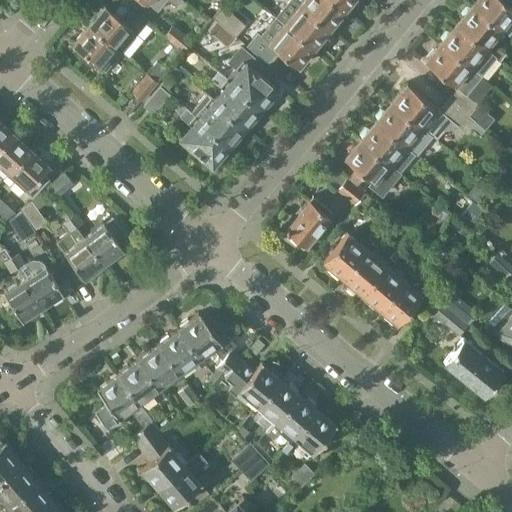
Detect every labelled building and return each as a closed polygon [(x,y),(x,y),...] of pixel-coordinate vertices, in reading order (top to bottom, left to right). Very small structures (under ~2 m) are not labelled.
[(137,0),(144,5),(146,1),(157,10),(165,0),(169,0),(176,6),(181,0),(137,0)] [(295,0),(289,0),(277,15),(314,46),(315,44),(317,46),(324,38),(322,36),(329,28),(295,0)] [(295,0),(329,28),(336,19),(338,21),(345,12),(343,11),(345,8),(334,0),(295,0)] [(334,0),(345,8),(351,0),(334,0)] [(502,0),(473,0),(469,5),(499,29),(507,36),(511,29),(511,2),(509,0),(506,3),(502,0)] [(88,24),(88,25),(111,44),(120,52),(120,51),(121,50),(127,55),(151,26),(123,2),(114,13),(104,5),(88,24)] [(469,5),(455,23),(484,47),(484,46),(499,29),(469,5)] [(213,16),(217,19),(236,35),(245,25),(222,6),(213,16)] [(204,12),(202,15),(210,21),(212,18),(204,12)] [(257,32),(246,45),(268,63),(280,50),(287,56),(285,59),(293,65),(295,63),(298,65),(314,46),(277,15),(261,35),(257,32)] [(236,35),(217,19),(207,30),(227,47),(236,37),(235,36),(236,35)] [(455,23),(439,42),(480,75),(481,75),(496,57),(492,54),(493,53),(484,46),(484,47),(455,23)] [(88,25),(72,43),(85,53),(82,56),(91,64),(94,61),(103,69),(105,70),(120,52),(111,44),(88,25)] [(181,49),(188,40),(171,26),(164,34),(181,49)] [(439,42),(423,61),(452,85),(455,87),(446,98),(474,121),(474,120),(485,129),(494,118),(466,94),(480,75),(439,42)] [(228,80),(258,106),(275,87),(268,81),(269,80),(257,70),(263,64),(240,45),(227,60),(238,69),(228,80)] [(493,53),(492,54),(496,57),(499,60),(505,53),(497,47),(493,53)] [(158,61),(148,73),(158,81),(167,69),(158,61)] [(243,124),(258,106),(228,80),(217,70),(210,78),(222,88),(213,99),(243,124)] [(140,99),(155,81),(146,74),(131,91),(140,99)] [(159,85),(168,93),(169,94),(172,91),(169,89),(173,84),(166,78),(159,85)] [(405,82),(389,101),(418,126),(419,124),(427,131),(431,134),(437,126),(442,131),(457,125),(463,131),(465,132),(471,124),(474,121),(446,98),(437,109),(434,107),(405,82)] [(168,93),(159,85),(158,85),(142,104),(152,112),(168,93)] [(189,111),(227,143),(243,124),(213,99),(205,92),(189,111)] [(389,101),(374,120),(403,144),(418,126),(389,101)] [(210,162),(227,143),(189,111),(184,107),(178,115),(190,125),(180,137),(210,162)] [(0,120),(0,145),(13,132),(0,120)] [(374,120),(359,138),(388,162),(399,171),(414,153),(408,149),(403,144),(374,120)] [(474,121),(471,124),(481,133),(485,129),(474,120),(474,121)] [(427,131),(422,138),(433,147),(438,140),(431,134),(427,131)] [(13,132),(0,145),(0,160),(3,163),(0,166),(7,173),(30,148),(13,132)] [(359,138),(343,157),(357,168),(353,173),(360,180),(365,175),(371,180),(369,183),(381,193),(399,171),(388,162),(359,138)] [(30,148),(7,173),(32,196),(49,177),(42,171),(49,164),(46,162),(46,159),(41,155),(38,155),(30,148)] [(64,172),(52,182),(46,188),(55,198),(73,182),(64,172)] [(353,173),(348,179),(356,185),(360,180),(353,173)] [(346,177),(336,189),(354,204),(355,203),(363,193),(364,192),(356,185),(348,179),(346,177)] [(483,194),(472,186),(466,194),(476,203),(483,194)] [(363,193),(355,203),(363,210),(372,200),(363,193)] [(15,212),(0,198),(0,215),(4,219),(15,212)] [(303,243),(331,210),(323,204),(320,208),(308,198),(284,227),(303,243)] [(471,199),(458,217),(469,225),(482,207),(471,199)] [(21,208),(35,228),(46,221),(31,200),(21,208)] [(11,218),(24,236),(33,229),(21,212),(11,218)] [(70,217),(77,227),(83,221),(76,212),(70,217)] [(346,214),(337,225),(341,228),(350,218),(346,214)] [(103,221),(83,235),(103,262),(123,247),(116,237),(124,231),(112,216),(104,222),(103,221)] [(103,262),(83,235),(77,227),(70,217),(64,222),(70,230),(57,241),(64,250),(83,276),(103,262)] [(459,222),(454,229),(466,235),(470,228),(459,222)] [(321,259),(340,274),(364,245),(346,230),(321,259)] [(429,231),(422,239),(428,244),(435,235),(429,231)] [(376,246),(382,239),(376,234),(370,241),(376,246)] [(340,274),(359,290),(383,261),(364,245),(340,274)] [(5,246),(0,248),(0,256),(3,262),(11,256),(5,246)] [(395,249),(389,257),(395,262),(401,254),(395,249)] [(18,252),(11,256),(18,266),(25,262),(18,252)] [(511,265),(497,252),(493,256),(510,272),(511,269),(511,265)] [(11,256),(3,262),(10,272),(18,266),(11,256)] [(510,272),(493,256),(489,260),(506,276),(510,272)] [(17,267),(24,277),(41,305),(62,292),(45,264),(44,264),(44,263),(42,261),(38,259),(34,259),(30,259),(17,267)] [(359,290),(377,306),(401,276),(383,261),(359,290)] [(415,263),(408,272),(414,277),(421,268),(415,263)] [(420,292),(401,276),(377,306),(396,321),(420,292)] [(41,305),(24,277),(3,290),(21,318),(41,305)] [(443,303),(468,323),(477,312),(452,292),(443,303)] [(458,333),(466,324),(433,297),(425,307),(427,309),(424,313),(440,326),(443,321),(458,333)] [(511,308),(504,301),(486,320),(495,328),(511,343),(511,308)] [(200,312),(179,327),(200,355),(214,346),(222,357),(215,366),(216,367),(212,372),(220,378),(238,356),(231,350),(236,344),(224,335),(219,339),(200,312)] [(179,327),(159,341),(180,370),(191,362),(197,370),(206,363),(200,355),(179,327)] [(484,393),(503,369),(463,336),(444,360),(484,393)] [(258,338),(250,347),(257,353),(265,343),(258,338)] [(159,341),(137,356),(159,385),(180,370),(159,341)] [(137,356),(117,371),(138,400),(159,385),(137,356)] [(238,356),(220,378),(228,385),(227,386),(244,400),(247,395),(257,403),(279,376),(261,360),(253,368),(238,356)] [(107,400),(94,409),(106,425),(129,408),(141,425),(131,433),(139,443),(157,429),(159,427),(146,410),(138,400),(117,371),(96,386),(107,400)] [(212,372),(208,377),(216,383),(220,378),(212,372)] [(279,376),(257,403),(275,418),(298,391),(279,376)] [(197,396),(187,383),(177,391),(187,404),(197,396)] [(275,418),(265,431),(273,438),(284,425),(293,433),(316,406),(298,391),(275,418)] [(316,406),(293,433),(312,449),(335,422),(316,406)] [(252,411),(246,419),(251,423),(257,415),(252,411)] [(241,424),(237,429),(244,436),(249,431),(241,424)] [(157,429),(139,443),(149,457),(141,464),(158,484),(185,462),(167,442),(157,429)] [(0,478),(21,461),(0,437),(0,478)] [(231,458),(240,467),(257,451),(248,441),(231,458)] [(289,442),(282,450),(287,453),(293,446),(289,442)] [(185,462),(158,484),(175,503),(201,481),(193,472),(206,461),(198,450),(185,462)] [(257,451),(240,467),(248,477),(266,460),(257,451)] [(0,493),(0,494),(8,503),(36,479),(21,461),(0,478),(0,493)] [(304,462),(287,479),(296,489),(314,473),(304,462)] [(36,479),(8,503),(16,511),(35,511),(52,498),(36,479)] [(241,494),(222,511),(243,511),(250,505),(244,497),(241,494)] [(64,511),(52,498),(35,511),(64,511)]
